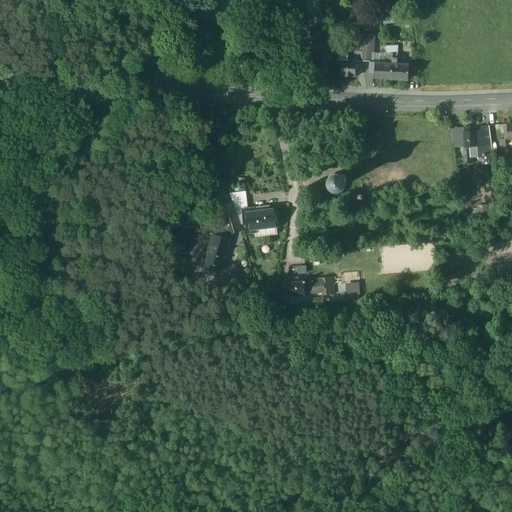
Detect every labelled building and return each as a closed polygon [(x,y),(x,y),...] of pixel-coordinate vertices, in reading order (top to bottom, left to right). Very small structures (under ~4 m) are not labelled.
[(358,33),(360,46),(361,55),(363,62),(369,62),(370,62),(372,62),(374,35),(358,33)] [(348,45),(339,44),(338,59),(337,59),(337,63),(341,64),(341,60),(345,60),(345,54),(347,54),(348,45)] [(393,54),(396,54),(397,46),(386,46),(387,55),(393,54)] [(345,60),(341,60),(341,64),(340,76),(355,77),(356,61),(345,60)] [(387,63),(375,63),(375,62),(372,62),(370,62),(369,62),(369,73),(375,73),(374,78),(391,79),(392,63),(387,63)] [(396,64),(392,63),(391,79),(408,80),(409,64),(396,64)] [(484,145),(471,145),(471,155),(483,155),(483,156),(485,155),(485,154),(493,154),(489,127),(481,127),(482,132),(483,131),(484,145)] [(482,132),(469,132),(469,128),(464,128),(464,130),(466,145),(466,146),(471,145),(484,145),(483,131),(482,132)] [(464,130),(451,131),(454,146),(463,145),(466,145),(464,130)] [(471,145),(466,146),(466,145),(463,145),(464,163),(472,162),(471,155),(471,145)] [(345,184),(346,181),(345,178),(344,175),(341,173),(338,173),(335,173),(332,175),(330,178),(330,181),(330,184),(332,186),(335,188),(338,189),(341,188),(344,186),(345,184)] [(245,192),(230,194),(232,203),(234,208),(247,207),(245,192)] [(234,208),(232,203),(220,207),(229,235),(241,231),(234,208)] [(254,208),(243,210),(245,224),(247,224),(248,233),(256,232),(256,229),(254,211),(254,208)] [(254,211),(256,229),(275,227),(278,226),(275,209),(254,211)] [(275,227),(256,229),(256,232),(257,237),(276,234),(275,227)] [(226,232),(216,229),(214,234),(224,237),(226,232)] [(224,237),(214,234),(206,260),(204,266),(222,271),(223,265),(230,239),(224,237)] [(330,278),(305,280),(305,282),(304,282),(305,293),(322,291),(323,295),(334,294),(333,278),(330,278)] [(289,282),(287,282),(288,295),(305,294),(305,293),(304,282),(305,282),(305,280),(298,281),(289,282)] [(358,285),(346,286),(347,293),(359,292),(358,285)]
